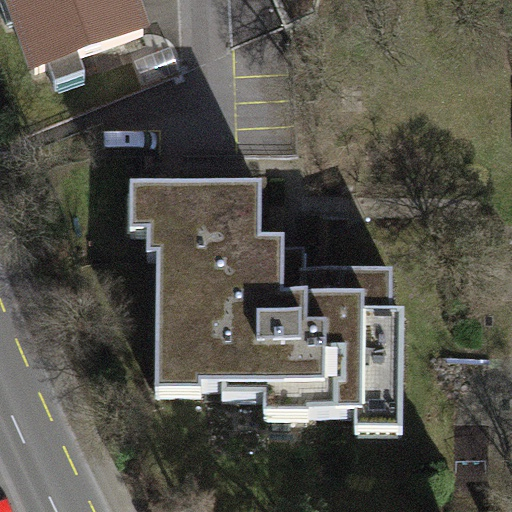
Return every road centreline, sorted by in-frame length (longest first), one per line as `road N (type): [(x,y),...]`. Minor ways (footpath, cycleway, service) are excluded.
road 1 (secondary): [(55,511),(0,387)]
road 2 (residential): [(204,0),(203,135)]
